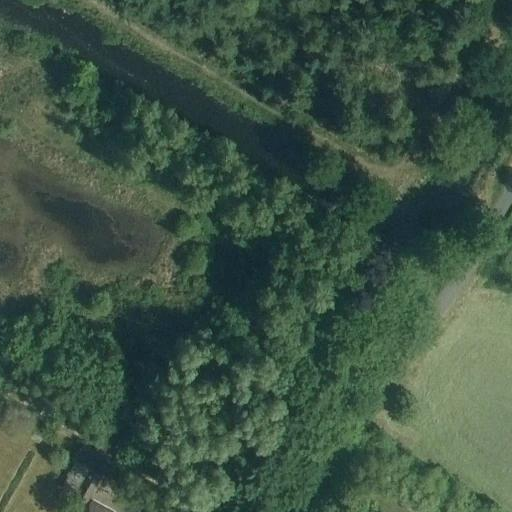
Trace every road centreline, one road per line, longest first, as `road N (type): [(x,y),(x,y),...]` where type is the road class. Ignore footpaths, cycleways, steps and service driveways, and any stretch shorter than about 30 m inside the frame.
road 1 (track): [(511,8),(419,167),(367,161),(96,0)]
road 2 (unclassified): [(511,199),(344,441),(280,511)]
road 3 (track): [(200,511),(0,387)]
